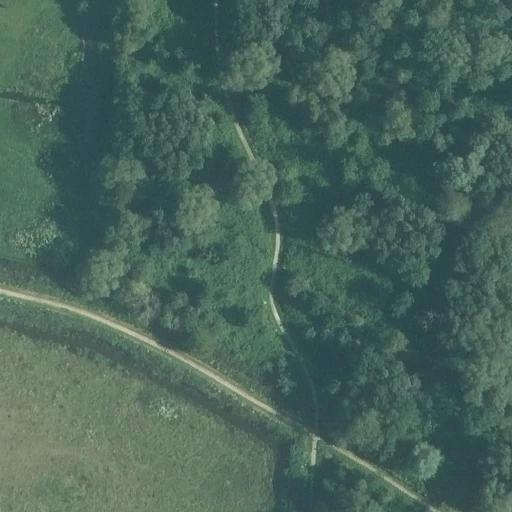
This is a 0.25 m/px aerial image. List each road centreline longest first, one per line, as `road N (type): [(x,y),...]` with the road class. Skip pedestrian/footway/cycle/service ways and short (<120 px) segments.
road 1 (unknown): [(314,435),(127,332),(0,292)]
road 2 (track): [(111,0),(111,148),(279,241)]
road 3 (unknown): [(443,511),(314,435)]
